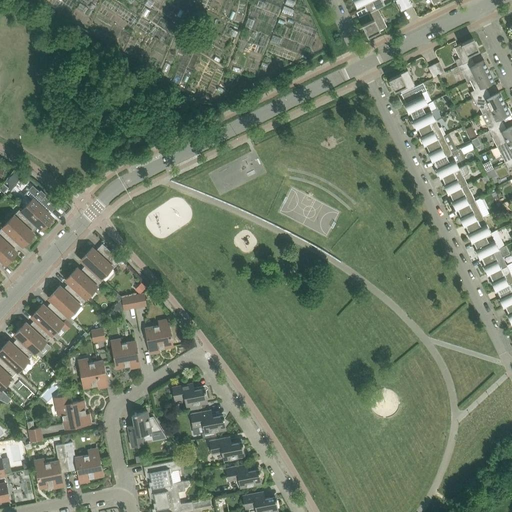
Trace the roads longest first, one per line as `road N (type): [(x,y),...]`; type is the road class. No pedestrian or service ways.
road 1 (tertiary): [(0,312),(119,186),(361,66)]
road 2 (residential): [(298,511),(197,359),(112,410),(108,428),(124,482),(118,494)]
road 3 (residential): [(511,369),(361,66)]
road 4 (tertiary): [(361,66),(479,9)]
